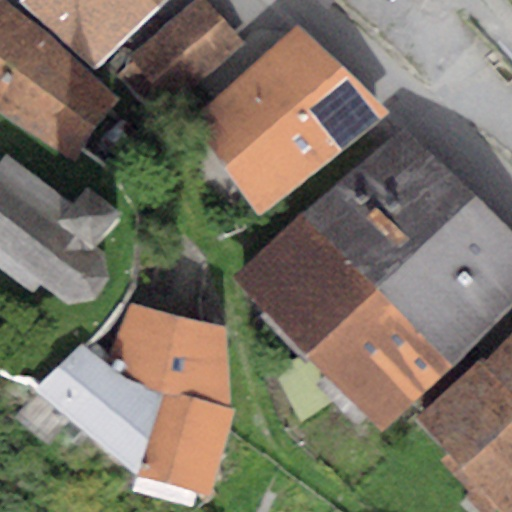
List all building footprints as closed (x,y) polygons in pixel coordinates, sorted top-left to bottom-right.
[(36,0),(103,56),(157,0),(36,0)] [(304,0),(327,21),(346,0),(304,0)] [(235,44),(201,4),(135,61),(169,101),(235,44)] [(109,95),(4,8),(0,13),(0,101),(72,149),(109,95)] [(297,38),(206,121),(264,203),(379,113),(297,38)] [(256,286),(320,351),(464,210),(400,145),(256,286)] [(75,212),(9,164),(2,173),(0,171),(0,256),(33,281),(38,274),(71,297),(91,294),(104,278),(99,256),(95,252),(63,229),(75,212)] [(75,212),(63,229),(95,252),(116,222),(85,199),(75,212)] [(511,258),(464,210),(320,351),(381,412),(511,282),(511,258)] [(113,373),(83,347),(47,388),(140,470),(207,489),(228,414),(221,333),(132,307),(113,373)] [(511,511),(511,359),(435,437),(510,511),(511,511)]
